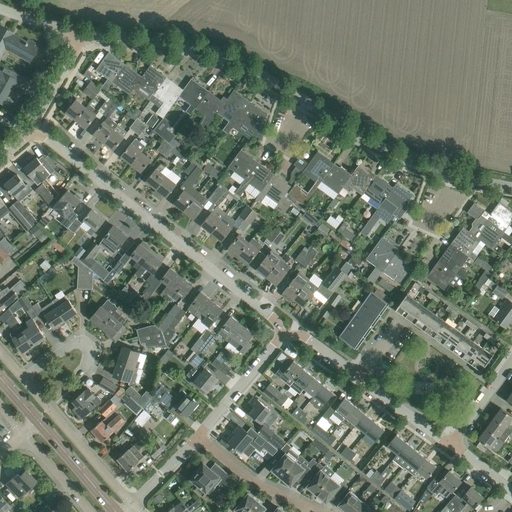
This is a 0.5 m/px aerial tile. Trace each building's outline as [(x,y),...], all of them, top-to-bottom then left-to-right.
[(12,34),(0,26),(0,54),(4,47),(29,61),(38,46),(28,40),(26,43),(14,36),(13,38),(10,37),(12,34)] [(109,52),(96,70),(113,82),(125,65),(121,61),(119,63),(108,54),(109,53),(109,52)] [(136,90),(133,88),(137,83),(141,78),(129,70),(130,68),(125,65),(113,82),(129,94),(130,92),(133,94),(136,90)] [(137,83),(152,94),(149,99),(151,100),(167,78),(162,74),(161,76),(149,67),(150,66),(150,65),(141,78),(137,83)] [(13,87),(17,81),(0,71),(0,103),(1,104),(8,92),(5,90),(9,84),(13,87)] [(172,81),(167,78),(151,100),(152,101),(152,102),(160,107),(156,113),(163,118),(165,116),(167,117),(172,110),(170,108),(179,96),(182,91),(171,83),(172,81)] [(182,91),(179,96),(191,105),(186,111),(191,115),(195,108),(208,91),(203,87),(192,79),(191,78),(183,90),(182,91)] [(101,89),(92,81),(84,92),(93,99),(98,93),(101,89)] [(101,89),(98,93),(107,101),(110,96),(105,92),(101,89)] [(221,107),(233,116),(223,130),(228,133),(233,126),(251,102),(246,99),(245,100),(233,92),(234,90),(223,104),(221,107)] [(213,94),(208,91),(195,108),(205,115),(201,125),(206,128),(221,107),(223,104),(212,96),(213,94)] [(104,114),(115,100),(110,96),(107,101),(99,110),(104,114)] [(66,112),(76,120),(86,108),(76,100),(66,112)] [(104,122),(94,134),(104,142),(114,130),(118,125),(111,119),(111,120),(108,118),(120,104),(115,100),(104,114),(108,118),(104,122)] [(251,102),(233,126),(238,130),(243,123),(254,132),(267,115),(267,114),(266,116),(254,107),(256,106),(251,102)] [(86,108),(76,120),(86,128),(96,116),(92,113),(95,110),(88,105),(86,108)] [(134,132),(142,122),(137,118),(129,128),(134,132)] [(134,132),(139,136),(147,126),(142,122),(134,132)] [(168,128),(162,136),(170,142),(173,138),(176,135),(168,128)] [(104,142),(114,150),(124,138),(114,130),(104,142)] [(121,156),(131,164),(141,152),(145,146),(136,138),(131,144),(121,156)] [(170,142),(169,144),(170,144),(176,149),(181,144),(179,143),(173,138),(170,142)] [(170,144),(169,144),(166,141),(165,140),(157,150),(162,154),(170,144)] [(170,144),(162,154),(167,158),(171,152),(180,159),(183,155),(176,149),(170,144)] [(228,167),(245,179),(258,162),(253,158),(252,160),(240,152),(241,150),(228,167)] [(151,159),(141,152),(131,164),(141,172),(151,159)] [(307,166),(305,169),(312,174),(321,181),(334,164),(329,160),(328,162),(317,154),(318,152),(313,158),(310,162),(307,166)] [(37,158),(25,168),(38,185),(50,174),(37,158)] [(190,176),(197,166),(192,162),(184,172),(190,176)] [(263,166),(258,162),(245,179),(237,190),(234,194),(238,198),(240,196),(245,190),(256,199),(274,174),(273,176),(261,167),(263,166)] [(347,181),(343,186),(350,191),(352,188),(362,195),(364,193),(376,177),(377,176),(372,172),(371,173),(359,165),(361,163),(360,163),(351,175),(349,178),(347,181)] [(157,169),(153,173),(147,181),(156,189),(166,177),(161,173),(165,167),(161,164),(157,169)] [(208,164),(203,170),(206,172),(207,171),(217,179),(221,174),(208,164)] [(334,164),(321,181),(328,187),(338,194),(338,193),(343,186),(347,181),(349,178),(338,169),(339,168),(334,164)] [(203,170),(197,166),(190,176),(195,180),(200,173),(203,176),(206,172),(203,170)] [(274,174),(256,199),(261,203),(261,202),(266,206),(267,206),(268,205),(269,204),(274,208),(277,205),(286,212),(292,203),(305,213),(308,210),(304,206),(303,205),(288,193),(287,192),(291,186),(289,188),(278,179),(279,178),(274,174)] [(29,183),(26,185),(17,175),(5,185),(18,200),(19,202),(20,201),(34,189),(29,183)] [(166,177),(156,189),(163,194),(166,197),(173,189),(176,185),(176,184),(166,177)] [(362,195),(361,197),(368,202),(377,209),(380,205),(393,188),(388,184),(387,186),(376,177),(364,193),(362,195)] [(393,188),(380,205),(377,209),(360,233),(361,233),(362,231),(367,235),(374,226),(369,222),(375,214),(377,215),(378,214),(388,221),(387,223),(388,224),(394,215),(400,219),(407,209),(405,207),(413,196),(412,195),(412,196),(406,191),(396,183),(393,188)] [(56,199),(43,184),(35,190),(39,194),(49,205),(56,199)] [(174,203),(184,211),(199,192),(189,184),(174,203)] [(217,198),(225,188),(220,184),(208,199),(199,192),(184,211),(194,219),(204,207),(207,210),(213,203),(217,198)] [(225,188),(217,198),(222,201),(230,192),(229,191),(225,188)] [(292,189),(288,193),(303,205),(309,198),(300,191),(298,193),(292,189)] [(68,190),(54,208),(66,218),(66,217),(73,222),(76,218),(78,216),(72,211),(75,207),(75,208),(76,206),(80,200),(79,200),(80,198),(76,194),(74,196),(68,190)] [(27,232),(32,227),(13,204),(9,208),(0,198),(0,219),(2,217),(9,211),(27,232)] [(18,200),(13,204),(32,227),(37,222),(25,207),(20,201),(19,202),(18,200)] [(208,217),(202,225),(212,233),(221,221),(227,214),(218,206),(213,203),(207,210),(211,213),(208,217)] [(486,211),(482,216),(504,232),(511,221),(511,212),(499,203),(500,204),(492,216),(486,211)] [(245,220),(253,210),(247,205),(240,215),(245,220)] [(96,229),(96,230),(104,220),(92,210),(84,220),(92,226),(87,233),(91,236),(96,229)] [(245,220),(251,224),(258,214),(253,210),(245,220)] [(307,211),(303,217),(318,227),(321,221),(307,211)] [(46,227),(52,219),(45,214),(39,222),(46,227)] [(496,242),(504,232),(482,216),(479,219),(478,218),(476,219),(472,224),(473,226),(474,227),(470,232),(476,237),(480,240),(480,241),(491,249),(492,248),(494,250),(498,244),(496,242)] [(76,218),(73,222),(68,228),(74,233),(82,223),(76,218)] [(221,221),(212,233),(221,241),(231,229),(222,221),(221,221)] [(100,243),(114,254),(127,237),(126,237),(127,236),(121,232),(113,227),(100,243)] [(454,239),(451,244),(468,257),(474,261),(477,256),(472,252),(480,241),(480,240),(476,237),(470,232),(463,227),(464,229),(456,240),(454,239)] [(272,241),(280,232),(275,228),(267,237),(272,241)] [(342,238),(332,230),(329,234),(332,236),(332,235),(339,241),(342,238)] [(272,241),(277,246),(285,236),(280,232),(272,241)] [(237,257),(249,243),(239,235),(229,247),(233,250),(231,252),(237,257)] [(253,238),(249,243),(237,257),(244,262),(245,260),(249,263),(263,246),(253,238)] [(382,238),(373,250),(366,260),(382,272),(396,254),(398,250),(382,238)] [(140,244),(134,252),(131,256),(138,261),(133,266),(138,270),(151,253),(147,250),(149,247),(142,241),(140,244)] [(90,258),(99,246),(93,242),(86,251),(84,253),(90,258)] [(449,250),(440,261),(456,273),(465,279),(469,273),(461,267),(468,257),(451,244),(447,249),(449,250)] [(10,254),(0,245),(0,262),(0,263),(10,254)] [(300,263),(305,267),(318,252),(321,249),(316,245),(313,248),(312,248),(308,253),(300,263)] [(267,257),(263,261),(257,269),(267,277),(282,259),(282,258),(272,249),(267,257)] [(295,259),(300,263),(308,253),(303,249),(295,259)] [(151,253),(138,270),(135,274),(140,278),(143,274),(147,268),(153,273),(162,262),(164,259),(157,253),(155,256),(151,253)] [(396,254),(382,272),(399,284),(411,268),(399,259),(400,257),(396,254)] [(84,289),(85,265),(75,256),(71,261),(78,267),(77,288),(84,289)] [(116,273),(117,274),(126,263),(121,258),(107,275),(111,279),(116,273)] [(282,259),(267,277),(277,285),(287,272),(291,267),(282,259)] [(485,264),(478,259),(476,262),(482,267),(485,264)] [(444,290),(450,282),(456,273),(440,261),(439,260),(435,265),(437,267),(428,278),(427,277),(426,277),(444,290)] [(482,267),(476,262),(475,262),(470,268),(479,274),(483,268),(482,267)] [(323,283),(334,292),(347,275),(353,268),(346,263),(340,270),(336,266),(324,282),(323,283)] [(92,289),(93,276),(102,283),(104,281),(85,265),(84,289),(92,289)] [(165,298),(168,294),(181,277),(170,268),(161,280),(168,285),(160,295),(165,298)] [(44,276),(39,279),(42,284),(47,280),(46,280),(56,274),(54,270),(44,276)] [(292,302),(294,299),(309,281),(299,273),(284,291),(288,294),(285,297),(292,302)] [(192,286),(181,277),(168,294),(178,302),(178,303),(183,297),(192,286)] [(504,297),(506,298),(510,293),(498,284),(497,285),(492,281),(488,279),(485,284),(488,286),(493,291),(492,292),(502,299),(504,297)] [(304,307),(319,289),(309,281),(294,299),(304,307)] [(0,310),(6,306),(18,296),(28,288),(23,283),(21,284),(20,283),(12,290),(0,300),(2,301),(0,302),(0,310)] [(151,284),(143,294),(149,298),(156,289),(155,288),(151,284)] [(142,296),(134,290),(132,293),(127,300),(134,305),(139,299),(142,296)] [(363,303),(381,316),(390,304),(371,291),(363,303)] [(191,304),(192,304),(188,309),(194,314),(194,315),(198,318),(211,301),(201,292),(197,297),(196,296),(195,298),(196,298),(191,304)] [(437,303),(440,300),(429,292),(427,296),(437,303)] [(24,294),(9,309),(12,314),(14,313),(23,307),(26,312),(27,311),(33,307),(32,306),(24,294)] [(331,305),(335,307),(342,297),(339,294),(331,305)] [(395,310),(405,317),(417,301),(407,294),(395,310)] [(57,298),(52,301),(66,320),(77,312),(69,300),(68,300),(65,295),(59,299),(57,298)] [(101,307),(91,318),(102,327),(116,310),(118,308),(108,299),(101,307)] [(511,302),(507,299),(499,310),(494,306),(488,314),(494,318),(493,318),(506,328),(511,319),(511,302)] [(54,328),(66,320),(52,301),(42,309),(37,303),(32,306),(38,315),(41,319),(46,316),(54,328)] [(223,310),(211,301),(198,318),(202,321),(201,322),(209,328),(214,322),(223,310)] [(405,317),(415,324),(426,308),(417,301),(405,317)] [(363,303),(355,314),(373,327),(381,316),(363,303)] [(163,332),(181,309),(176,304),(168,314),(169,314),(158,328),(162,330),(162,331),(163,332)] [(456,317),(459,313),(448,306),(446,310),(456,317)] [(415,324),(424,331),(436,315),(426,308),(415,324)] [(0,318),(4,323),(13,314),(12,314),(9,309),(0,317),(0,318)] [(173,330),(186,313),(181,309),(163,332),(162,331),(166,345),(176,332),(173,330)] [(122,325),(121,324),(126,319),(116,310),(102,327),(117,340),(127,329),(122,325)] [(355,314),(347,325),(365,338),(373,327),(355,314)] [(424,331),(434,337),(445,321),(436,315),(424,331)] [(229,342),(242,325),(231,316),(218,333),(229,342)] [(24,331),(34,345),(45,338),(39,329),(35,324),(32,320),(32,319),(27,323),(30,327),(24,331)] [(475,330),(478,327),(467,319),(465,323),(475,330)] [(434,337),(443,344),(454,328),(445,321),(434,337)] [(162,330),(158,328),(155,325),(137,330),(139,337),(162,330)] [(253,334),(242,325),(229,342),(244,354),(251,345),(247,342),(253,334)] [(347,325),(339,337),(357,350),(365,338),(347,325)] [(22,353),(34,345),(21,326),(10,334),(22,353)] [(443,344),(453,351),(464,335),(454,328),(443,344)] [(212,333),(207,329),(199,338),(198,338),(190,348),(194,352),(196,353),(212,333)] [(162,330),(139,337),(140,344),(146,342),(147,346),(156,343),(157,347),(166,345),(162,330)] [(217,336),(212,333),(196,353),(201,357),(217,336)] [(494,344),(496,340),(486,333),(484,337),(494,344)] [(473,342),(464,335),(453,351),(462,358),(473,342)] [(462,358),(471,364),(483,348),(473,342),(462,358)] [(139,353),(133,351),(123,347),(120,356),(119,356),(117,361),(139,368),(141,362),(137,361),(139,353)] [(471,364),(481,371),(484,367),(493,355),(483,348),(471,364)] [(201,357),(196,353),(194,352),(187,360),(202,374),(198,379),(195,377),(190,382),(203,393),(206,390),(208,391),(218,379),(204,367),(208,363),(201,357)] [(221,353),(217,357),(212,364),(226,375),(231,369),(224,363),(227,358),(221,353)] [(163,355),(159,360),(164,364),(169,359),(163,355)] [(114,376),(130,381),(134,383),(137,375),(139,368),(117,361),(116,366),(117,367),(114,376)] [(172,371),(160,361),(159,369),(164,374),(161,376),(165,379),(172,371)] [(285,373),(294,381),(304,369),(294,361),(288,368),(283,364),(275,374),(281,378),(285,373)] [(313,377),(304,369),(294,381),(290,386),(300,394),(304,389),(313,377)] [(323,385),(313,377),(304,389),(314,397),(323,385)] [(104,378),(99,385),(113,394),(117,387),(104,378)] [(154,398),(158,402),(159,401),(160,402),(161,401),(171,410),(175,405),(187,415),(198,403),(195,401),(195,400),(194,398),(193,399),(187,394),(182,390),(175,398),(168,392),(169,391),(157,380),(154,398)] [(276,402),(283,394),(270,384),(263,392),(276,402)] [(333,393),(323,385),(314,397),(310,401),(320,410),(333,393)] [(142,397),(130,386),(125,392),(144,408),(149,402),(142,396),(142,397)] [(81,419),(96,405),(98,405),(100,403),(100,400),(97,396),(95,396),(88,388),(73,401),(77,406),(73,410),(81,419)] [(276,402),(281,406),(287,398),(283,394),(276,402)] [(332,406),(339,396),(336,394),(329,404),(332,406)] [(120,399),(116,395),(100,410),(105,416),(116,406),(115,404),(120,399)] [(254,397),(249,403),(255,408),(250,414),(258,420),(261,423),(264,425),(265,424),(269,428),(278,417),(278,416),(271,411),(262,403),(254,397)] [(335,410),(332,413),(342,422),(345,418),(355,406),(345,398),(343,401),(339,405),(336,409),(335,410)] [(355,426),(365,414),(355,406),(345,418),(342,422),(352,430),(355,426)] [(296,418),(302,410),(298,407),(292,414),(296,418)] [(511,419),(511,416),(509,414),(501,408),(493,418),(511,432),(511,431),(511,424),(509,423),(511,419)] [(296,418),(301,422),(310,430),(313,427),(306,421),(307,419),(305,417),(307,414),(302,410),(296,418)] [(365,434),(375,422),(365,414),(355,426),(365,434)] [(106,427),(101,422),(91,430),(102,442),(113,432),(113,431),(124,421),(119,415),(106,427)] [(486,428),(504,442),(511,432),(493,418),(486,428)] [(375,442),(378,438),(385,430),(375,422),(365,434),(375,442)] [(260,430),(271,439),(275,433),(265,424),(260,430)] [(233,436),(229,440),(231,441),(230,442),(241,452),(249,443),(258,450),(260,452),(263,448),(273,456),(275,454),(277,451),(278,450),(268,442),(259,434),(251,427),(247,432),(240,426),(234,433),(235,433),(236,434),(234,437),(233,436)] [(478,439),(489,446),(495,451),(502,441),(504,442),(486,428),(478,439)] [(327,432),(322,439),(326,442),(331,435),(327,432)] [(326,442),(330,446),(337,438),(332,434),(331,435),(326,442)] [(397,434),(390,442),(387,446),(397,455),(407,443),(397,434)] [(158,444),(149,452),(154,458),(163,450),(161,447),(164,445),(158,437),(154,440),(158,444)] [(141,439),(134,445),(129,450),(128,449),(117,459),(128,471),(144,457),(139,451),(146,445),(141,439)] [(286,442),(274,456),(279,461),(272,470),(281,478),(295,461),(299,456),(290,449),(292,447),(286,442)] [(403,467),(416,451),(407,443),(397,455),(393,460),(403,468),(403,467)] [(345,458),(352,450),(347,447),(341,454),(345,458)] [(352,450),(345,458),(350,462),(356,454),(352,450)] [(426,459),(416,451),(403,467),(413,475),(417,471),(426,459)] [(242,458),(261,471),(266,465),(247,452),(242,458)] [(426,459),(417,471),(427,479),(436,467),(426,459)] [(295,461),(281,478),(291,486),(298,477),(304,481),(310,474),(312,470),(302,462),(300,465),(295,461)] [(214,463),(215,464),(210,469),(203,463),(200,468),(199,468),(190,478),(195,483),(209,494),(218,484),(231,489),(231,490),(238,482),(215,462),(214,463)] [(312,470),(310,474),(315,478),(307,487),(316,494),(331,478),(335,473),(326,466),(325,468),(318,462),(312,470)] [(381,474),(375,482),(379,486),(380,485),(386,478),(391,471),(387,467),(381,474)] [(370,469),(366,475),(370,478),(375,482),(381,474),(376,470),(375,473),(370,469)] [(28,485),(30,487),(35,481),(25,470),(19,476),(17,473),(6,484),(14,492),(20,486),(23,490),(28,485)] [(428,487),(420,500),(424,503),(434,493),(436,495),(440,491),(447,498),(461,482),(449,471),(440,481),(436,477),(429,484),(427,487),(428,487)] [(340,485),(331,478),(316,494),(326,503),(334,493),(339,498),(348,487),(342,482),(340,485)] [(394,498),(401,490),(396,486),(390,494),(394,498)] [(455,496),(448,503),(446,506),(441,511),(459,511),(466,505),(472,510),(474,508),(483,498),(471,487),(459,500),(455,496)] [(394,498),(399,502),(405,494),(401,490),(394,498)] [(346,511),(347,511),(359,499),(350,491),(338,505),(346,511)] [(232,511),(233,511),(236,510),(238,511),(247,511),(257,501),(249,493),(242,502),(237,497),(228,508),(232,511)] [(0,511),(2,511),(3,511),(4,511),(10,507),(0,496),(0,511)] [(359,499),(347,511),(362,511),(367,506),(359,499)] [(262,511),(266,508),(257,501),(247,511),(262,511)] [(166,511),(189,511),(182,502),(174,508),(173,507),(166,511)]
